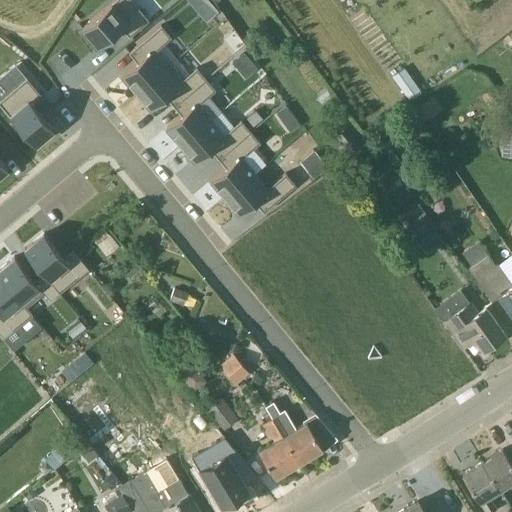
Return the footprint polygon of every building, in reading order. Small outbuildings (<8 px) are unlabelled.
[(114,0),(82,27),(98,46),(122,26),(130,36),(149,19),(141,9),(132,0),(114,0)] [(187,0),(195,8),(204,0),(187,0)] [(138,61),(122,74),(137,92),(166,67),(153,52),(171,36),(161,25),(129,52),(138,61)] [(244,50),(231,60),(245,76),(257,66),(244,50)] [(166,67),(137,92),(151,109),(167,96),(174,105),(206,78),(197,67),(179,82),(166,67)] [(405,67),(392,75),(410,100),(422,92),(405,67)] [(0,104),(5,109),(35,144),(54,128),(34,105),(43,96),(27,77),(17,86),(0,99),(0,104)] [(206,78),(174,105),(182,114),(167,127),(181,144),(210,120),(198,105),(216,89),(206,78)] [(415,108),(424,121),(443,108),(434,95),(415,108)] [(283,121),(292,114),(286,104),(276,111),(283,121)] [(255,108),(245,116),(253,125),(262,117),(255,108)] [(210,120),(181,144),(196,161),(211,149),(219,158),(251,131),(241,120),(223,135),(210,120)] [(395,137),(404,130),(398,123),(389,130),(395,137)] [(415,123),(405,132),(413,141),(423,132),(415,123)] [(347,127),(334,136),(348,154),(360,145),(347,127)] [(251,131),(219,158),(226,167),(211,180),(226,197),(255,172),(242,157),(260,142),(251,131)] [(502,154),(511,154),(511,134),(502,135),(502,154)] [(315,150),(301,162),(314,177),(328,166),(315,150)] [(388,156),(395,166),(402,161),(395,151),(388,156)] [(396,169),(410,187),(426,175),(412,157),(396,169)] [(255,172),(226,197),(240,214),(256,201),(264,211),(296,184),(286,172),(268,187),(255,172)] [(399,187),(404,184),(398,177),(394,180),(399,187)] [(425,213),(408,225),(425,248),(441,236),(425,213)] [(43,272),(59,292),(89,268),(72,249),(63,257),(43,233),(24,248),(43,272)] [(490,297),(498,292),(511,311),(511,282),(497,262),(495,264),(489,254),(469,268),(490,297)] [(0,267),(0,276),(25,307),(43,292),(49,299),(59,292),(43,272),(33,279),(14,256),(0,267)] [(0,276),(0,332),(3,337),(31,314),(25,307),(0,276)] [(188,293),(175,288),(171,300),(184,305),(188,293)] [(444,321),(461,345),(474,335),(483,348),(505,333),(486,306),(478,312),(471,302),(444,321)] [(94,363),(85,351),(74,360),(83,371),(94,363)] [(233,354),(221,364),(236,382),(249,372),(233,354)] [(187,356),(174,366),(194,390),(207,380),(187,356)] [(222,398),(208,409),(224,428),(237,417),(222,398)] [(266,406),(273,418),(299,462),(323,448),(307,421),(297,428),(285,409),(280,412),(274,401),(266,406)] [(299,462),(273,418),(263,424),(270,436),(273,435),(276,440),(260,450),(275,476),(299,462)] [(117,463),(144,445),(134,431),(107,449),(117,463)] [(98,455),(88,442),(79,449),(89,462),(98,455)] [(201,469),(223,507),(252,490),(248,483),(259,477),(231,443),(222,448),(226,454),(201,469)] [(511,463),(503,449),(483,461),(501,490),(511,482),(511,463)] [(38,466),(45,475),(55,468),(47,459),(38,466)] [(489,497),(501,490),(483,461),(463,474),(486,511),(491,511),(496,509),(489,497)] [(151,511),(156,511),(166,506),(157,491),(158,491),(146,470),(132,479),(151,511)] [(158,491),(157,491),(166,506),(169,511),(200,511),(189,493),(188,493),(179,478),(158,491)] [(118,487),(122,494),(123,493),(132,508),(131,508),(133,511),(151,511),(132,479),(118,487)] [(32,487),(24,493),(29,500),(38,494),(32,487)] [(132,508),(123,493),(122,494),(106,503),(111,511),(133,511),(131,508),(132,508)] [(425,511),(418,501),(399,511),(425,511)]
